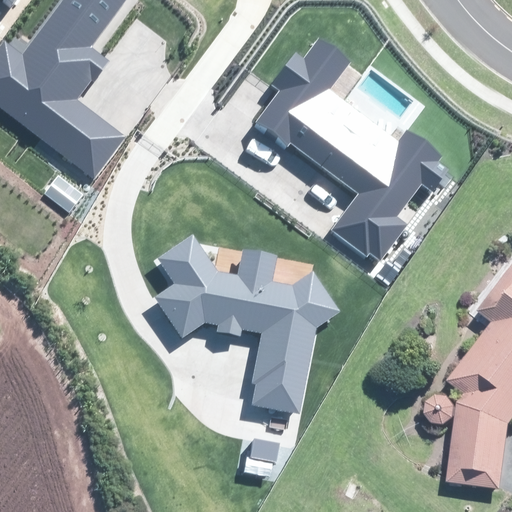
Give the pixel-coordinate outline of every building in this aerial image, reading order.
[(0,0),(0,1),(10,9),(16,0),(0,0)] [(0,107),(94,177),(124,136),(97,116),(77,101),(91,81),(93,83),(111,60),(93,47),(128,0),(61,0),(22,52),(4,39),(0,44),(0,107)] [(352,61),(319,37),(303,58),(297,54),(274,86),(280,90),(253,126),(285,149),(290,142),(359,192),(329,233),(364,259),(369,252),(379,260),(404,226),(394,218),(420,183),(434,193),(452,169),(441,161),(445,156),(406,128),(398,138),(331,89),(352,61)] [(300,413),(317,328),(342,311),(314,271),(294,285),(272,281),(277,256),(243,250),(239,275),(218,272),(193,234),(157,258),(174,284),(155,296),(182,338),(206,323),(218,325),(217,331),(241,336),(242,329),(263,334),(253,383),(257,383),(253,404),(300,413)] [(511,264),(476,310),(491,322),(487,327),(446,380),(463,393),(458,399),(456,402),(451,433),(445,481),(498,488),(507,423),(511,416),(511,264)] [(453,402),(445,394),(433,394),(424,403),(424,414),(433,423),(445,423),(453,415),(453,402)] [(363,511),(340,487),(313,511),(363,511)]
